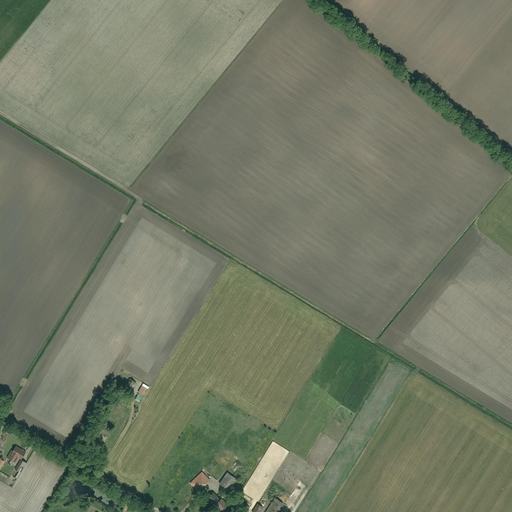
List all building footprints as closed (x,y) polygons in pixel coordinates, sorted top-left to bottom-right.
[(131,391),(136,383),(129,379),(124,387),(131,391)] [(142,394),(149,387),(145,384),(139,391),(142,394)] [(139,402),(143,395),(139,393),(135,400),(139,402)] [(16,463),(19,458),(21,459),(26,452),(16,446),(13,451),(12,450),(7,458),(16,463)] [(27,463),(21,459),(15,469),(19,472),(22,466),(24,467),(27,463)] [(202,472),(190,483),(198,492),(202,487),(210,480),(202,472)] [(234,499),(239,492),(232,487),(238,480),(227,472),(219,483),(230,491),(227,495),(234,499)] [(214,506),(216,504),(222,511),(228,505),(221,498),(220,499),(213,492),(207,498),(214,506)] [(241,511),(246,511),(249,507),(238,499),(233,506),(241,511)] [(259,511),(263,507),(257,503),(252,511),(259,511)] [(271,503),(265,511),(280,511),(282,510),(279,508),(271,503)]
